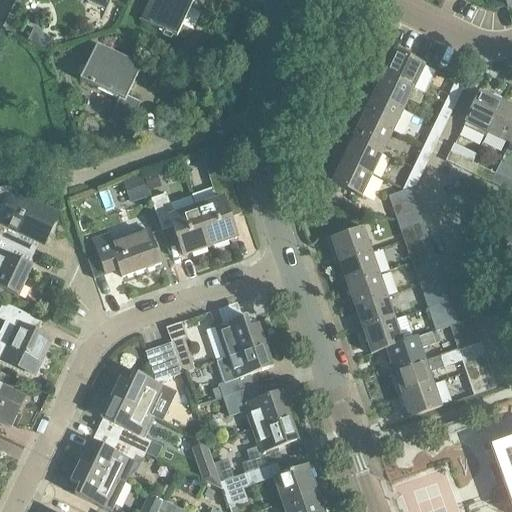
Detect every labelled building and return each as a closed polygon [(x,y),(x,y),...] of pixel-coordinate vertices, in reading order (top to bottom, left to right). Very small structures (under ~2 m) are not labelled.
[(88,0),(87,3),(106,12),(111,0),(88,0)] [(150,0),(140,22),(176,39),(190,9),(203,15),(207,6),(217,10),(221,0),(150,0)] [(33,30),(28,41),(39,47),(43,40),(40,34),(33,30)] [(118,101),(108,123),(128,132),(140,105),(126,99),(141,67),(96,46),(79,82),(118,101)] [(394,53),(383,75),(413,90),(424,67),(394,53)] [(383,75),(373,97),(403,112),(408,101),(419,106),(424,95),(413,90),(383,75)] [(455,82),(444,105),(453,109),(464,86),(455,82)] [(464,124),(487,135),(502,104),(501,100),(493,96),(490,99),(479,93),(464,124)] [(373,97),(362,119),(392,133),(403,112),(373,97)] [(487,135),(509,145),(511,138),(511,109),(502,104),(487,135)] [(444,105),(434,127),(443,131),(453,109),(444,105)] [(362,119),(352,141),(382,155),(392,133),(362,119)] [(434,127),(423,148),(432,152),(443,131),(434,127)] [(352,141),(342,162),(372,176),(382,155),(352,141)] [(423,148),(413,170),(422,174),(432,152),(423,148)] [(446,163),(468,174),(472,165),(450,154),(446,163)] [(372,176),(342,162),(331,185),(361,199),(372,176)] [(468,174),(490,184),(495,175),(472,165),(468,174)] [(413,170),(402,192),(405,193),(415,189),(422,174),(413,170)] [(144,179),(149,192),(161,187),(156,174),(144,179)] [(216,202),(196,209),(210,249),(236,239),(226,210),(237,206),(226,175),(209,180),(216,202)] [(490,184),(511,195),(511,193),(511,183),(495,175),(490,184)] [(2,176),(0,181),(0,183),(7,187),(10,180),(2,176)] [(140,176),(123,183),(127,194),(144,187),(140,176)] [(0,239),(16,247),(21,236),(43,246),(57,215),(15,195),(15,194),(9,191),(7,190),(5,190),(4,190),(2,190),(1,191),(0,191),(0,207),(1,208),(0,209),(0,239)] [(210,249),(196,209),(173,217),(166,196),(150,201),(162,233),(173,229),(183,258),(210,249)] [(395,219),(418,212),(414,201),(391,209),(395,219)] [(493,209),(495,218),(507,213),(505,205),(493,209)] [(395,219),(399,231),(422,223),(418,212),(395,219)] [(331,241),(339,264),(370,253),(362,230),(331,241)] [(511,230),(501,234),(505,245),(511,242),(511,230)] [(93,243),(105,277),(119,272),(122,280),(160,266),(149,232),(111,245),(108,238),(93,243)] [(16,247),(0,239),(0,290),(18,298),(32,268),(11,257),(16,247)] [(407,253),(410,263),(433,257),(430,246),(407,253)] [(339,264),(347,287),(378,276),(370,253),(339,264)] [(410,263),(415,276),(437,268),(433,257),(410,263)] [(347,287),(355,309),(386,298),(378,276),(347,287)] [(427,310),(449,302),(446,291),(423,299),(427,310)] [(355,309),(362,332),(394,321),(386,298),(355,309)] [(449,302),(427,310),(431,321),(453,314),(449,302)] [(0,310),(0,320),(5,323),(0,332),(0,360),(35,377),(52,341),(28,329),(33,319),(3,304),(0,310)] [(215,329),(226,360),(265,346),(258,326),(249,329),(245,319),(215,329)] [(371,356),(385,351),(402,345),(402,344),(394,321),(362,332),(363,333),(361,336),(363,343),(367,344),(371,356)] [(454,340),(457,351),(480,343),(476,332),(454,340)] [(385,351),(393,374),(425,363),(421,351),(435,346),(431,334),(402,344),(402,345),(385,351)] [(435,345),(439,344),(436,334),(431,335),(435,345)] [(183,340),(171,345),(182,376),(194,371),(183,340)] [(461,362),(484,355),(480,343),(457,351),(461,362)] [(182,376),(171,345),(159,349),(169,380),(177,377),(181,376),(182,376)] [(218,386),(223,399),(254,389),(250,377),(273,369),(265,346),(226,360),(217,363),(224,384),(218,386)] [(432,385),(429,375),(443,370),(439,358),(425,363),(393,374),(394,376),(390,377),(394,389),(398,388),(401,396),(432,385)] [(120,379),(110,399),(148,418),(162,388),(133,374),(128,383),(120,379)] [(496,389),(492,378),(469,385),(473,397),(496,389)] [(432,385),(401,396),(409,420),(441,409),(432,385)] [(0,422),(10,427),(23,398),(0,387),(0,422)] [(246,413),(252,431),(290,418),(281,393),(258,401),(254,389),(223,399),(229,419),(246,413)] [(122,430),(116,441),(145,455),(151,443),(138,437),(148,418),(110,399),(100,420),(122,430)] [(290,418),(252,431),(258,448),(246,453),(253,473),(282,463),(277,450),(299,443),(290,418)] [(511,439),(490,448),(511,508),(511,439)] [(80,463),(125,484),(127,480),(131,476),(135,474),(137,470),(139,467),(145,455),(116,441),(111,452),(90,441),(80,463)] [(196,441),(191,451),(203,483),(223,492),(220,484),(215,470),(214,466),(207,447),(196,441)] [(227,462),(214,466),(215,470),(220,484),(234,480),(227,462)] [(110,511),(125,484),(80,463),(70,482),(79,487),(74,496),(106,511),(110,511)] [(273,479),(282,506),(316,494),(307,467),(273,479)] [(220,484),(224,497),(242,490),(251,487),(247,475),(234,480),(220,484)] [(224,497),(229,509),(247,503),(242,490),(224,497)] [(322,511),(316,494),(282,506),(284,511),(322,511)]
